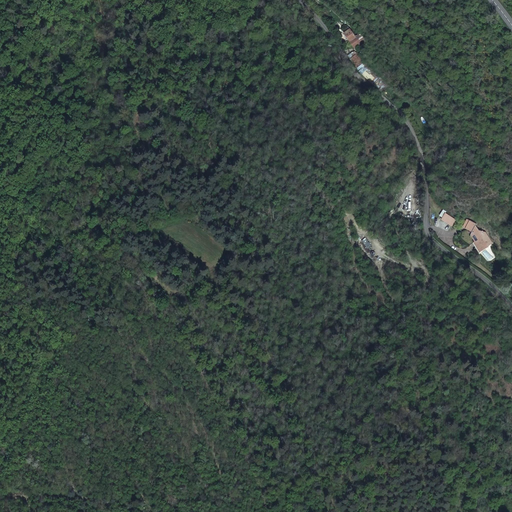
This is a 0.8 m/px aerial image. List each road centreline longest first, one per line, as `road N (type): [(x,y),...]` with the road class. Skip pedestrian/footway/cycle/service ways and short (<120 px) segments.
road 1 (track): [(265,511),(181,341),(132,274),(70,224),(0,203)]
road 2 (residential): [(306,0),(347,64),(383,89),(411,124),(425,165),(430,240),(511,304)]
